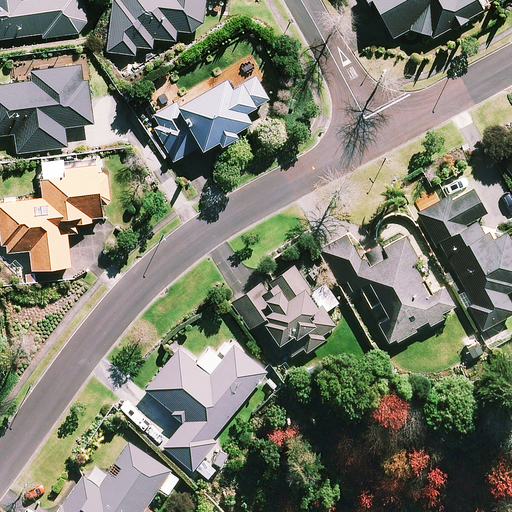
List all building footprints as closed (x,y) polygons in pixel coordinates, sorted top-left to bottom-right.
[(0,0),(0,38),(42,33),(43,37),(81,32),(87,18),(84,0),(0,0)] [(113,0),(108,51),(137,54),(138,45),(153,47),(154,37),(176,40),(177,29),(194,31),(204,22),(205,0),(113,0)] [(366,0),(375,14),(379,12),(393,37),(411,27),(429,33),(434,36),(484,8),(479,0),(366,0)] [(34,54),(35,67),(36,79),(0,82),(0,134),(16,132),(18,151),(68,146),(65,125),(93,123),(87,62),(61,65),(59,52),(34,54)] [(221,139),(223,142),(239,133),(237,129),(253,120),(247,109),(270,97),(258,74),(233,87),(227,75),(149,117),(173,161),(202,145),(203,148),(221,139)] [(511,148),(501,157),(511,172),(511,148)] [(102,174),(100,155),(40,160),(43,197),(0,200),(0,218),(3,252),(31,249),(33,268),(71,265),(69,232),(79,231),(78,222),(104,219),(102,201),(111,201),(108,173),(102,174)] [(488,230),(484,232),(476,216),(486,211),(474,187),(452,198),(450,194),(419,209),(436,245),(441,242),(458,276),(448,280),(479,330),(500,320),(511,314),(511,303),(506,291),(511,288),(511,238),(511,239),(508,232),(492,239),(488,230)] [(361,286),(372,307),(380,303),(386,316),(378,320),(390,343),(457,309),(439,272),(425,279),(415,259),(418,257),(405,233),(362,255),(351,232),(321,247),(339,283),(347,279),(352,290),(361,286)] [(314,290),(296,263),(265,283),(263,279),(238,295),(262,330),(269,325),(276,336),(270,340),(279,353),(286,348),(294,359),(340,329),(327,309),(339,301),(326,282),(314,290)] [(193,468),(195,467),(203,474),(211,463),(203,457),(217,440),(213,436),(268,370),(234,342),(210,371),(180,346),(146,388),(185,420),(164,445),(193,468)] [(181,475),(131,439),(107,472),(93,462),(57,511),(156,511),(147,505),(151,499),(159,506),(181,475)]
